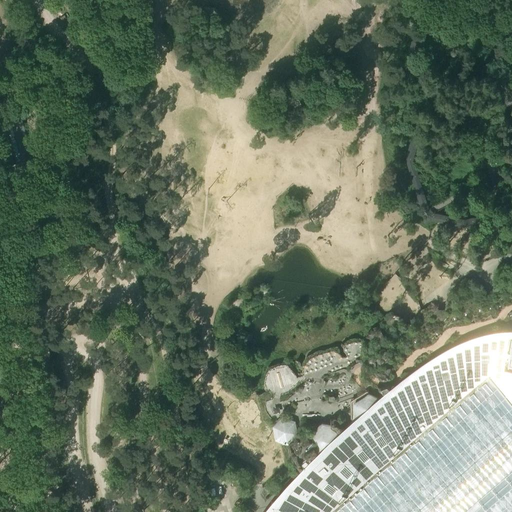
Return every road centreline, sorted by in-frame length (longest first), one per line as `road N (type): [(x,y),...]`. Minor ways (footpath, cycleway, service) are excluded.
road 1 (unknown): [(168,511),(143,406),(132,308),(150,329),(172,399),(190,511)]
road 2 (track): [(95,331),(137,298),(112,232),(103,112),(91,93),(72,89),(0,106)]
road 3 (unknown): [(142,511),(123,449),(124,350),(113,322)]
road 4 (unknown): [(58,511),(35,343)]
